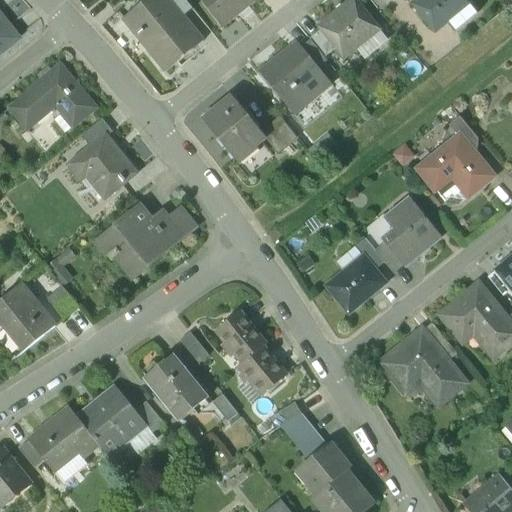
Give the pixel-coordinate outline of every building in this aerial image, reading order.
[(177,9),(169,0),(149,0),(124,20),(139,39),(141,37),(143,39),(146,36),(145,34),(148,32),(176,66),(204,43),(177,9)] [(186,1),(185,0),(169,0),(177,9),(186,1)] [(200,0),(223,28),(257,0),(200,0)] [(355,0),(353,0),(319,28),(322,31),(337,50),(345,60),(380,31),(355,0)] [(466,0),(420,0),(414,6),(436,33),(448,24),(471,5),(466,0)] [(471,5),(448,24),(455,32),(478,14),(471,5)] [(0,17),(0,54),(18,40),(0,17)] [(337,50),(322,31),(310,40),(312,42),(325,59),(337,50)] [(325,59),(312,42),(302,50),(312,63),(313,63),(318,69),(328,62),(325,59)] [(307,68),(292,50),(261,75),(294,115),(331,85),(318,69),(313,63),(312,63),(307,68)] [(99,108),(59,61),(4,107),(26,133),(55,109),(73,130),(99,108)] [(262,133),(233,97),(204,121),(238,163),(266,140),(267,139),(262,133)] [(281,118),(262,133),(267,139),(266,140),(279,155),(298,140),(281,118)] [(478,139),(461,118),(450,127),(457,136),(462,132),(473,145),(478,139)] [(103,120),(82,137),(92,149),(104,139),(105,140),(114,133),(103,120)] [(457,136),(415,170),(437,198),(454,184),(468,202),(487,187),(499,177),(473,145),(462,132),(457,136)] [(137,175),(122,156),(119,158),(105,140),(104,139),(92,149),(70,167),(82,182),(91,174),(110,197),(137,175)] [(411,200),(394,213),(395,214),(387,221),(396,231),(383,241),(402,265),(405,269),(442,239),(411,200)] [(159,230),(142,209),(102,242),(112,254),(110,257),(113,261),(116,259),(132,279),(171,248),(173,250),(186,239),(171,220),(159,230)] [(376,252),(385,244),(383,241),(396,231),(387,221),(365,238),(376,252)] [(376,252),(366,240),(356,249),(364,258),(375,272),(385,264),(376,252)] [(402,265),(385,244),(376,252),(385,264),(392,272),(402,265)] [(364,258),(328,288),(350,314),(386,284),(375,272),(364,258)] [(511,259),(497,271),(498,272),(511,289),(511,259)] [(511,291),(511,289),(498,272),(489,279),(504,298),(511,291)] [(57,327),(22,285),(0,302),(0,330),(4,327),(25,353),(57,327)] [(80,309),(63,288),(48,300),(65,321),(80,309)] [(476,289),(441,317),(463,344),(477,332),(498,356),(511,344),(511,327),(506,320),(507,320),(497,308),(494,310),(476,289)] [(242,315),(218,334),(226,343),(225,349),(231,355),(236,356),(243,364),(264,349),(267,346),(242,315)] [(458,355),(433,325),(424,332),(448,363),(458,355)] [(423,332),(382,365),(406,395),(430,376),(448,399),(466,385),(448,363),(424,332),(423,332)] [(210,357),(191,333),(181,342),(199,365),(210,357)] [(243,364),(239,367),(243,371),(242,377),(247,383),(253,384),(262,396),(286,376),(264,349),(243,364)] [(209,400),(174,357),(144,381),(179,424),(209,400)] [(115,389),(100,401),(106,409),(84,426),(101,447),(110,459),(148,428),(136,413),(115,389)] [(224,397),(213,406),(228,425),(240,416),(224,397)] [(148,404),(136,413),(148,428),(153,435),(165,425),(148,404)] [(296,404),(273,417),(280,429),(283,428),(303,416),(296,404)] [(71,410),(30,442),(47,462),(54,471),(78,452),(84,460),(101,447),(84,426),(71,410)] [(328,447),(304,416),(303,416),(283,428),(310,462),(328,447)] [(199,449),(184,430),(175,437),(190,456),(199,449)] [(47,462),(30,442),(21,450),(37,470),(47,462)] [(351,470),(331,445),(328,447),(310,462),(298,472),(318,497),(314,500),(322,511),(367,511),(374,506),(348,472),(351,470)] [(4,450),(0,453),(0,505),(30,483),(4,450)] [(511,511),(511,491),(501,477),(464,507),(468,511),(511,511)] [(291,511),(281,500),(268,511),(291,511)]
